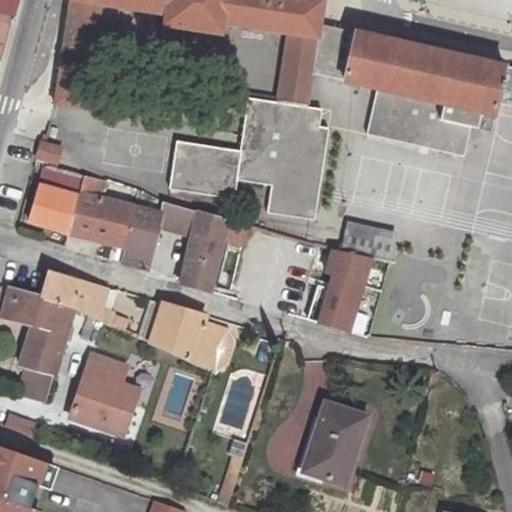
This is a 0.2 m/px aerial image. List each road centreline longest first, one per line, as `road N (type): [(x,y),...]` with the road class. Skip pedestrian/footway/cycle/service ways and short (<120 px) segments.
road 1 (residential): [(474,358),(328,338),(0,245)]
road 2 (tertiary): [(0,141),(37,0)]
road 3 (residential): [(474,358),(511,495)]
